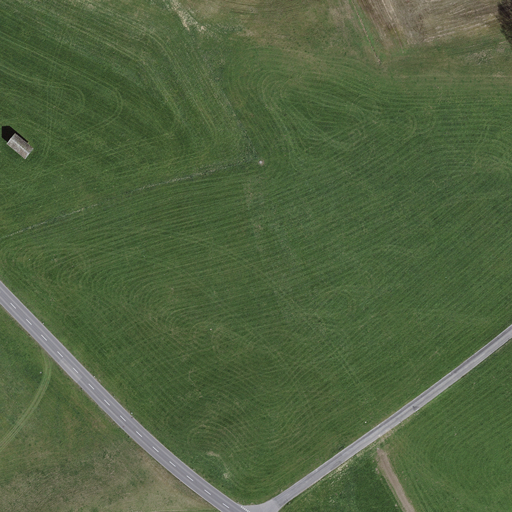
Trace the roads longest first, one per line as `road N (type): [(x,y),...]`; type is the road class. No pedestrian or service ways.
road 1 (tertiary): [(235,511),(155,448),(0,292)]
road 2 (unclassified): [(265,511),(511,329)]
